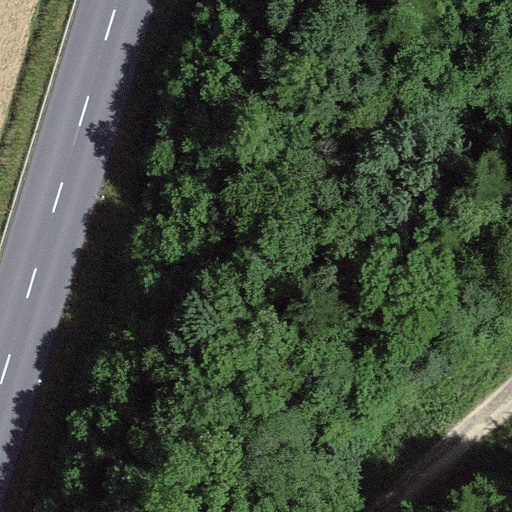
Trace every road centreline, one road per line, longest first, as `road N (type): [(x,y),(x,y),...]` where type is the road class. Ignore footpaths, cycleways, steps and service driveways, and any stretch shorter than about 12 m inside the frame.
road 1 (tertiary): [(0,417),(125,0)]
road 2 (track): [(394,511),(511,407)]
